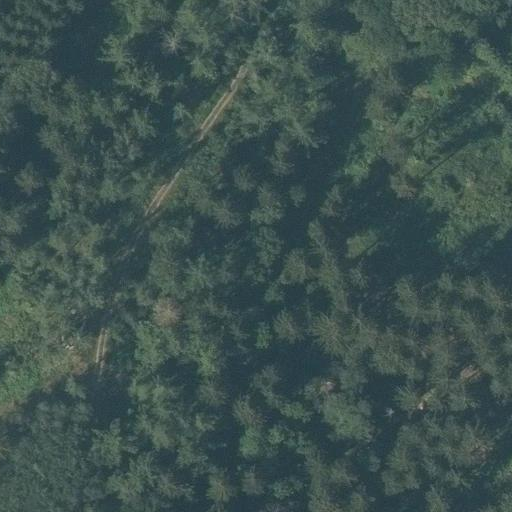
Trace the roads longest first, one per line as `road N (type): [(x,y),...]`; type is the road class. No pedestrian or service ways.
road 1 (track): [(266,0),(164,226),(108,385),(96,511)]
road 2 (track): [(345,0),(358,89),(298,231),(296,307),(313,438),(307,511)]
road 3 (track): [(359,56),(511,98)]
